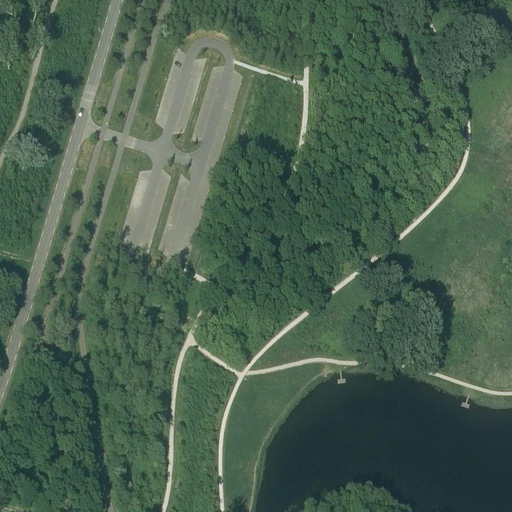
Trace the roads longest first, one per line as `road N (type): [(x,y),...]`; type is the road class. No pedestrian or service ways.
road 1 (tertiary): [(0,386),(116,0)]
road 2 (unknown): [(0,159),(21,117),(54,0)]
